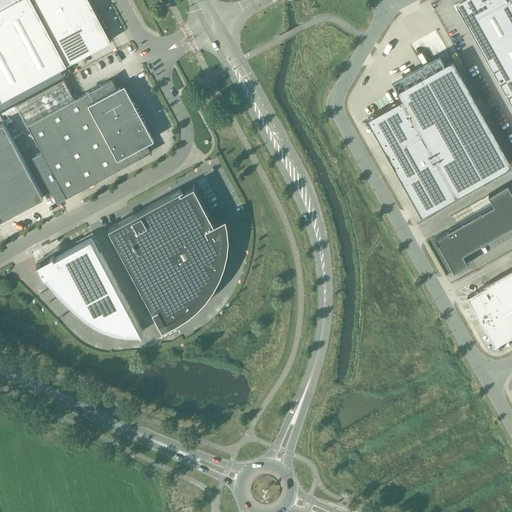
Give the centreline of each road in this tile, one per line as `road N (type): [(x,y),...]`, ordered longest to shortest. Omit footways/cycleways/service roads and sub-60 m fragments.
road 1 (unclassified): [(485,378),(337,111),(338,92),(393,2)]
road 2 (secondary): [(308,383),(323,321),(318,237),(212,26)]
road 3 (unclassified): [(151,60),(185,123),(179,156),(0,255)]
road 4 (primary): [(127,429),(0,369)]
road 5 (primary): [(249,469),(127,429)]
road 6 (primary): [(127,429),(239,490)]
